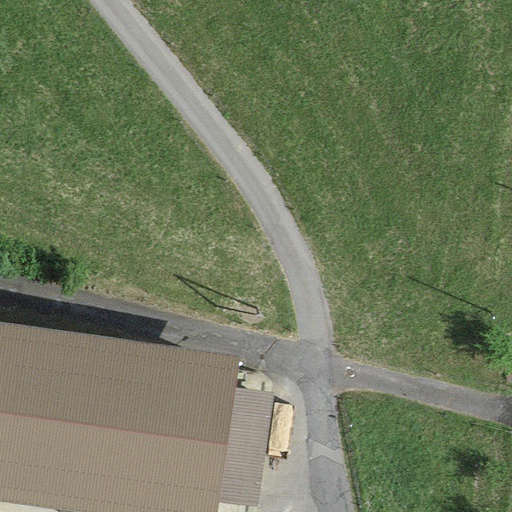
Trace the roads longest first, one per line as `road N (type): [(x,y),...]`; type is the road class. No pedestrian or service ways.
road 1 (unclassified): [(348,511),(314,357),(0,280)]
road 2 (track): [(314,357),(511,409)]
